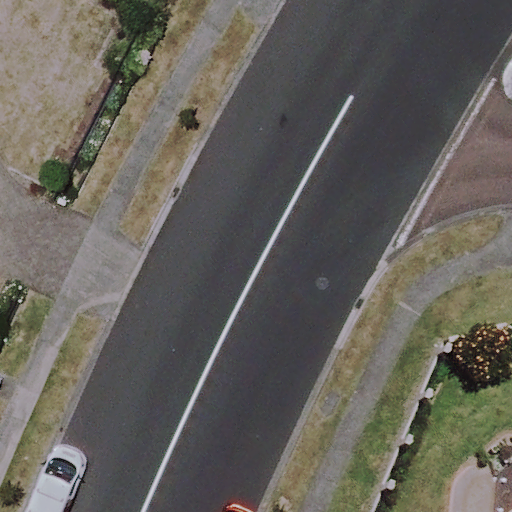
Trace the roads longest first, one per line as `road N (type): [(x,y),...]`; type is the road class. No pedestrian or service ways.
road 1 (residential): [(140,511),(271,230),(395,11)]
road 2 (residential): [(511,76),(395,11)]
